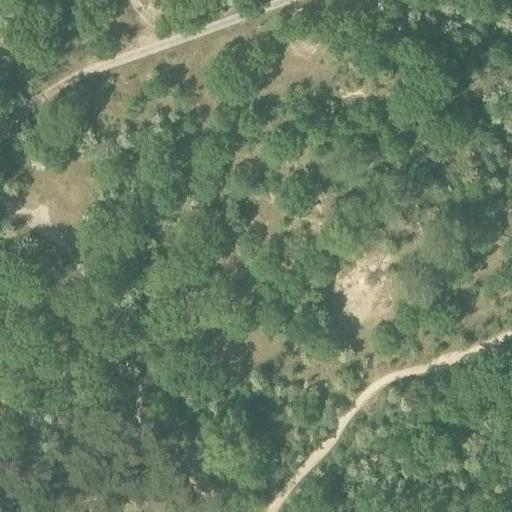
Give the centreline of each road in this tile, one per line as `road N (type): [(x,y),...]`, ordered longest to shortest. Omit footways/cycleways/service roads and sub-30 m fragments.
road 1 (track): [(0,129),(53,88),(286,0)]
road 2 (track): [(267,511),(376,387),(511,336)]
